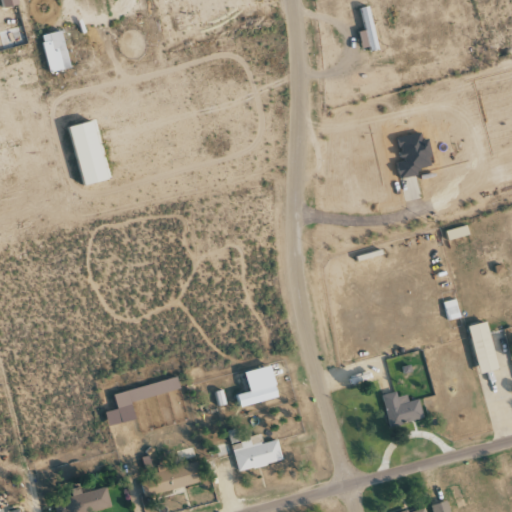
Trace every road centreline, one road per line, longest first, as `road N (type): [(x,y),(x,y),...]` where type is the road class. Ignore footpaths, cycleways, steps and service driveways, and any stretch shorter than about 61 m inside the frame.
road 1 (residential): [(353,511),(298,288),(291,0)]
road 2 (tertiary): [(254,511),(511,442)]
